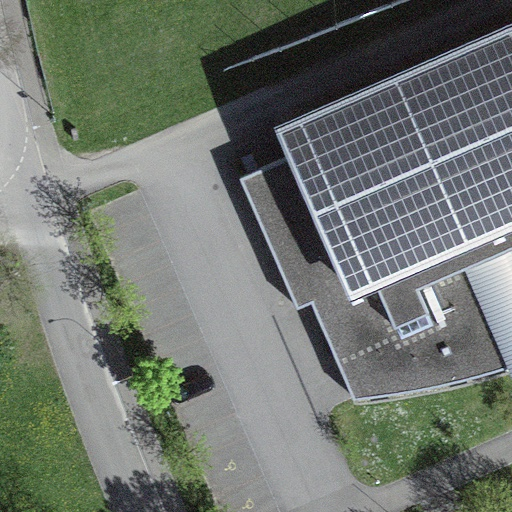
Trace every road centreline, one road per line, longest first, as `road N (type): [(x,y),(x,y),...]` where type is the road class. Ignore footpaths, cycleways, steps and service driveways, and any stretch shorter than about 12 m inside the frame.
road 1 (residential): [(18,124),(32,199),(144,511)]
road 2 (track): [(372,511),(511,446)]
